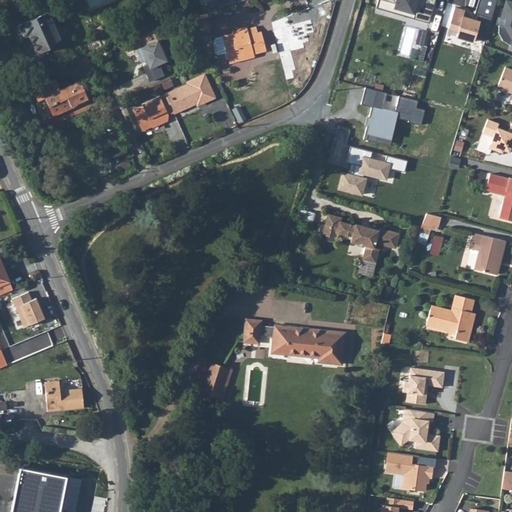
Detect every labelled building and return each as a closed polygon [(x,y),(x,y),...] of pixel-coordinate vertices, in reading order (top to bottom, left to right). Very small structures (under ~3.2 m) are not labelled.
[(119,0),(82,0),(90,19),(121,4),(119,0)] [(375,0),(374,7),(430,23),(435,0),(375,0)] [(495,0),(476,0),(473,13),(477,15),(476,19),(462,16),(464,10),(453,6),(445,29),(455,30),(453,36),(471,43),(472,39),(484,40),(495,0)] [(511,1),(505,0),(503,0),(499,17),(495,17),(494,24),(497,25),(495,31),(500,40),(509,45),(511,42),(511,41),(511,1)] [(27,35),(36,54),(45,50),(64,41),(58,27),(54,28),(46,13),(17,26),(22,37),(27,35)] [(231,61),(250,57),(250,53),(263,50),(259,32),(255,33),(254,26),(221,33),(221,36),(216,36),(211,41),(213,53),(224,50),(229,51),(231,61)] [(421,30),(418,42),(424,44),(428,32),(421,30)] [(167,62),(158,42),(139,49),(151,81),(165,77),(160,65),(167,62)] [(511,70),(505,68),(497,89),(511,94),(511,70)] [(163,122),(160,112),(164,110),(166,115),(189,105),(190,107),(207,99),(197,77),(180,85),(181,87),(155,98),(153,96),(137,104),(137,105),(128,109),(138,132),(148,127),(148,128),(163,122)] [(172,79),(163,83),(166,89),(175,85),(172,79)] [(85,102),(76,82),(41,97),(50,118),(85,102)] [(371,108),(365,139),(389,143),(397,119),(421,124),(425,110),(416,109),(418,101),(399,96),(395,111),(382,108),(386,93),(365,87),(361,105),(371,108)] [(511,124),(509,132),(498,128),(500,123),(488,119),(483,134),(495,137),(491,149),(508,155),(510,150),(511,150),(511,124)] [(404,171),(407,161),(387,156),(386,162),(370,158),(372,152),(350,146),(347,161),(358,164),(355,175),(344,173),(341,188),(366,195),(371,179),(386,180),(390,168),(404,171)] [(494,214),(511,218),(511,174),(504,173),(504,174),(485,169),(480,186),(500,192),(494,214)] [(436,213),(423,210),(420,222),(433,225),(436,213)] [(326,214),(324,225),(343,229),(341,235),(341,236),(350,239),(350,241),(366,245),(362,258),(375,261),(378,248),(373,247),(374,241),(386,244),(387,242),(395,244),(398,232),(377,227),(377,228),(367,226),(366,228),(361,227),(361,225),(354,223),(354,225),(344,222),(344,224),(341,223),(341,222),(339,221),(339,217),(326,214)] [(343,229),(324,225),(322,234),(335,237),(336,234),(341,235),(343,229)] [(501,236),(471,228),(461,262),(490,270),(494,257),(496,257),(501,236)] [(0,294),(13,289),(0,257),(0,294)] [(30,291),(13,298),(25,327),(47,318),(38,297),(33,299),(30,291)] [(444,324),(452,328),(450,336),(463,340),(471,310),(465,308),(469,296),(450,291),(446,307),(427,302),(421,322),(443,328),(444,324)] [(262,327),(264,323),(261,322),(260,316),(245,316),(245,327),(259,328),(262,327)] [(344,327),(331,326),(308,324),(308,329),(344,333),(344,327)] [(393,339),(395,328),(385,325),(381,338),(387,339),(393,339)] [(259,338),(259,328),(245,327),(244,337),(259,338)] [(292,328),(288,328),(274,327),(273,348),(287,349),(292,328)] [(320,351),(320,357),(342,359),(344,333),(308,329),(292,328),(287,349),(289,349),(320,351)] [(203,391),(222,397),(232,368),(213,362),(204,388),(203,391)] [(442,367),(408,362),(406,376),(402,376),(400,386),(405,387),(403,396),(422,399),(424,389),(420,389),(422,380),(440,382),(442,367)] [(86,407),(83,387),(61,389),(58,379),(44,382),(48,411),(86,407)] [(425,407),(402,403),(399,417),(387,426),(397,440),(406,434),(412,435),(411,443),(434,446),(437,430),(425,429),(422,428),(423,424),(426,425),(427,416),(424,415),(425,407)] [(409,450),(384,447),(381,466),(400,469),(398,482),(421,486),(422,477),(422,472),(425,472),(427,473),(429,461),(407,458),(409,450)] [(210,457),(202,454),(199,463),(207,466),(210,457)] [(511,469),(500,468),(498,484),(508,485),(507,488),(511,488),(511,469)] [(61,511),(68,479),(20,469),(11,511),(61,511)] [(397,494),(383,492),(382,500),(379,499),(376,511),(392,511),(392,510),(394,508),(397,494)]
